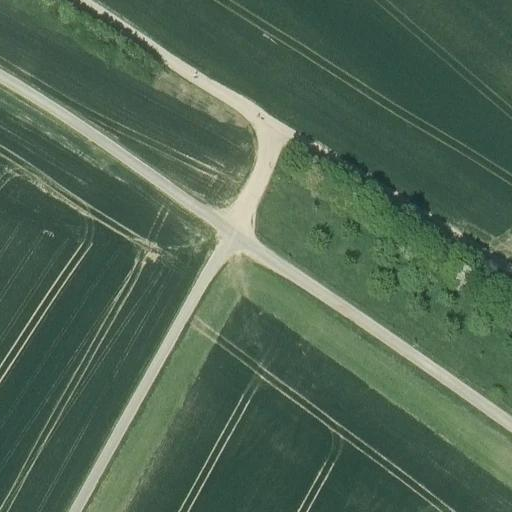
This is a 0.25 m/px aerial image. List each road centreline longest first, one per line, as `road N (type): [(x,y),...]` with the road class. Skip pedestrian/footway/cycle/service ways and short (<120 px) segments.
road 1 (unclassified): [(511,429),(232,231)]
road 2 (unclassified): [(74,511),(232,231)]
road 3 (unclassified): [(232,231),(0,75)]
road 4 (track): [(511,283),(281,133)]
road 5 (track): [(281,133),(65,0)]
